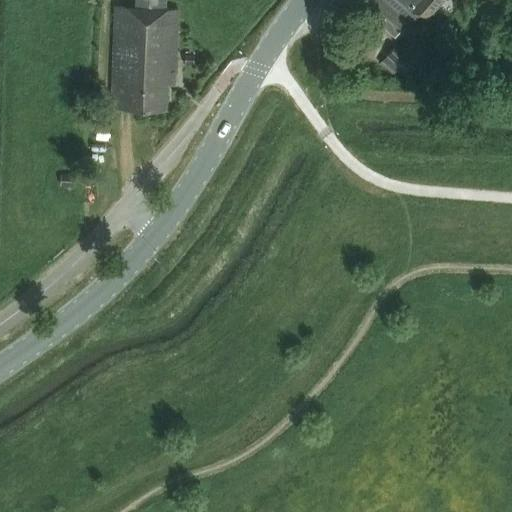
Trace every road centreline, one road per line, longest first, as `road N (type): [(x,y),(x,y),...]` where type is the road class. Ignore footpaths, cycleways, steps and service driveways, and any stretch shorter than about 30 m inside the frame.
road 1 (track): [(511,197),(369,177),(340,153),(287,80),(256,69)]
road 2 (secondary): [(156,233),(307,0)]
road 3 (secondary): [(0,366),(72,316),(156,233)]
road 4 (residential): [(135,200),(67,274),(0,324)]
road 5 (residential): [(217,93),(135,200)]
